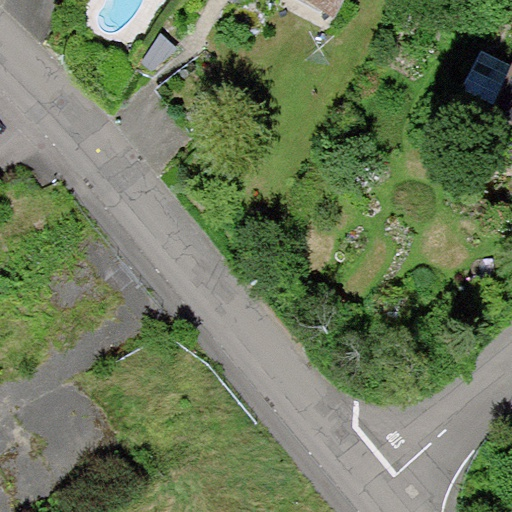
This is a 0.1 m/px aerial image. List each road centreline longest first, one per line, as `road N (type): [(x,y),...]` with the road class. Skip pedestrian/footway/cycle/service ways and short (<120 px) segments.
road 1 (tertiary): [(0,51),(368,491)]
road 2 (residential): [(511,373),(368,491)]
